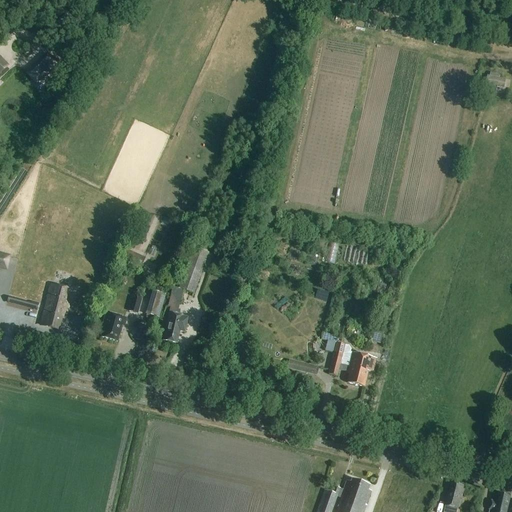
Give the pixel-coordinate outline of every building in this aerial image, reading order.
[(28,73),(27,74),(28,75),(35,83),(36,83),(42,77),(44,79),(58,65),(48,54),(33,69),(28,73)] [(500,76),(492,75),(492,78),(488,77),(485,91),(496,94),(497,87),(504,89),(506,81),(499,80),(500,76)] [(24,83),(10,97),(19,106),(33,92),(24,83)] [(138,230),(145,233),(151,221),(145,217),(138,230)] [(172,289),(168,307),(179,310),(183,291),(194,294),(209,253),(208,253),(211,244),(197,239),(185,271),(179,289),(173,287),(172,289)] [(126,251),(122,260),(141,269),(145,259),(126,251)] [(0,253),(0,269),(7,272),(11,257),(0,253)] [(48,298),(43,314),(47,316),(45,325),(45,326),(57,330),(60,319),(65,320),(73,291),(50,285),(47,298),(48,298)] [(128,312),(138,315),(142,301),(132,298),(128,312)] [(38,306),(9,299),(7,303),(37,311),(38,306)] [(110,315),(106,314),(103,327),(105,327),(102,338),(118,342),(122,326),(125,327),(127,320),(122,318),(110,314),(110,315)] [(170,314),(163,341),(177,344),(180,332),(184,333),(188,318),(179,316),(170,314)] [(137,336),(135,340),(141,342),(144,330),(140,329),(138,336),(137,336)] [(325,352),(334,354),(337,344),(328,342),(325,352)] [(337,344),(334,354),(342,356),(339,366),(342,367),(342,366),(369,372),(373,372),(376,360),(350,353),(351,350),(349,347),(337,344)] [(342,356),(334,354),(329,375),(337,377),(339,370),(347,372),(347,374),(349,375),(347,384),(364,388),(368,372),(369,372),(342,366),(342,367),(339,366),(342,356)] [(289,362),(287,370),(307,375),(309,367),(289,362)] [(337,487),(336,488),(333,487),(331,492),(326,490),(317,511),(330,511),(337,496),(340,497),(334,511),(364,511),(372,492),(370,491),(372,486),(354,479),(353,482),(349,481),(348,482),(346,481),(343,489),(337,487)] [(464,487),(452,484),(447,506),(446,506),(444,511),(457,511),(458,509),(459,509),(464,487)] [(507,511),(511,498),(500,495),(498,503),(492,502),(490,510),(489,511),(507,511)]
